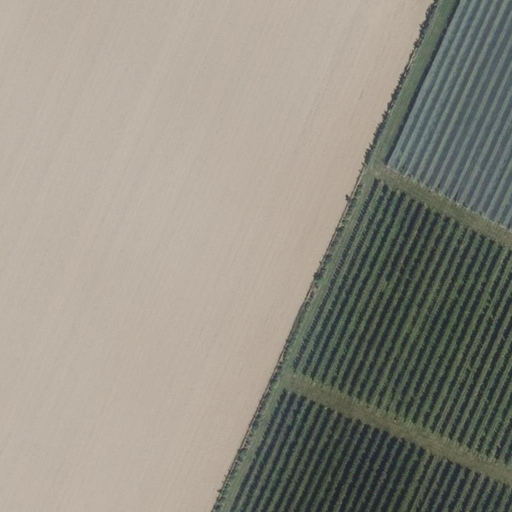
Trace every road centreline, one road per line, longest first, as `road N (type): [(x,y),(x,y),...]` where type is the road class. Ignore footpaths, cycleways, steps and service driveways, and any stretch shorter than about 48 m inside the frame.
road 1 (track): [(449,0),(223,511)]
road 2 (track): [(511,474),(284,372)]
road 3 (track): [(511,242),(372,170)]
